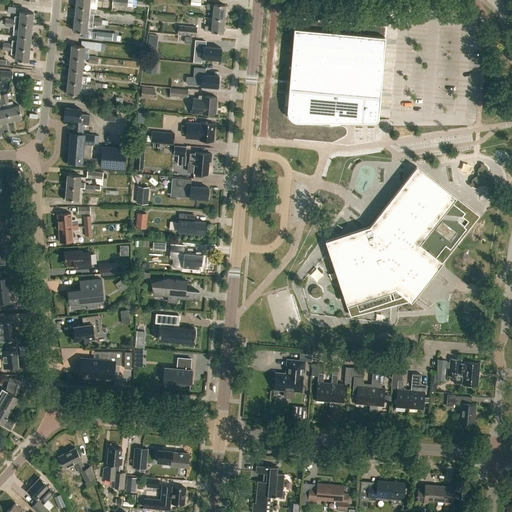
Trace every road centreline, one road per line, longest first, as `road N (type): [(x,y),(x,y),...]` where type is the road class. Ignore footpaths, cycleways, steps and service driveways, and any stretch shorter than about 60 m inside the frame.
road 1 (tertiary): [(220,431),(258,0)]
road 2 (unclassified): [(495,455),(220,431)]
road 3 (residential): [(51,416),(37,172),(24,157)]
road 4 (residential): [(313,355),(428,364),(430,345),(497,350)]
road 5 (residential): [(220,431),(51,416)]
road 6 (residential): [(24,157),(40,137),(56,0)]
